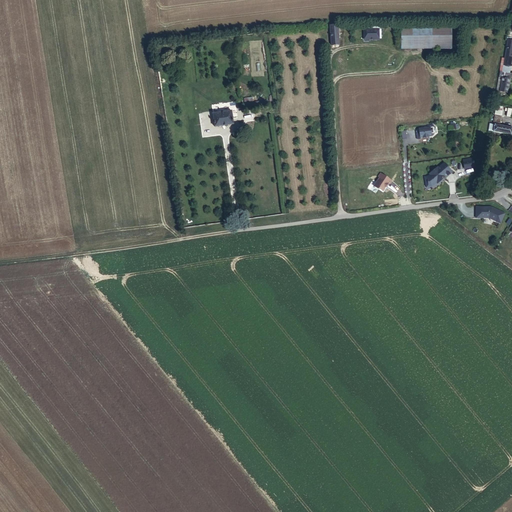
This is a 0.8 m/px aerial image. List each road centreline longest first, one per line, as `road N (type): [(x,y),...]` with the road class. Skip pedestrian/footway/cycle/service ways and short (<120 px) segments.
road 1 (residential): [(511,188),(500,196),(238,230)]
road 2 (track): [(0,263),(238,230)]
